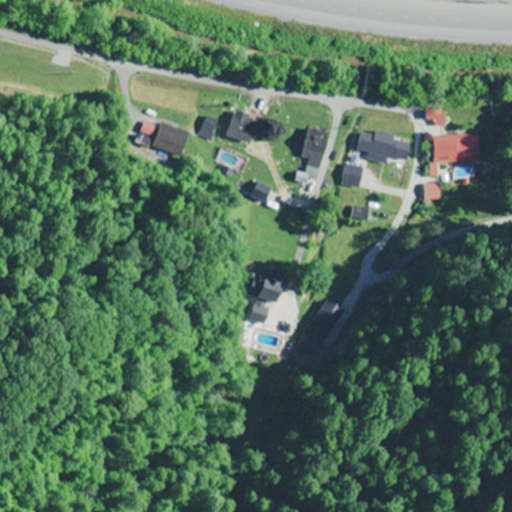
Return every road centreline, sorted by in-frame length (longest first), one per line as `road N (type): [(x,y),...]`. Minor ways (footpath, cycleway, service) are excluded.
road 1 (residential): [(0,30),(178,76),(420,112)]
road 2 (trunk): [(271,0),(511,28)]
